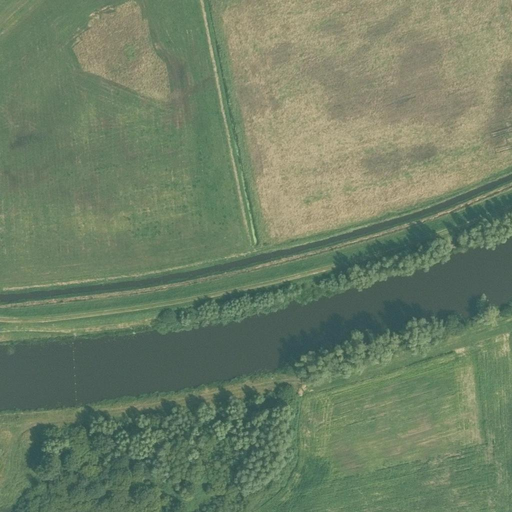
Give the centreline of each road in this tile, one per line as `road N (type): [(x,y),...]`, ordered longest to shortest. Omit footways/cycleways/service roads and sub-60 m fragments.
road 1 (track): [(0,320),(55,320),(268,285),(511,206)]
road 2 (track): [(0,485),(25,429),(271,387),(294,392)]
